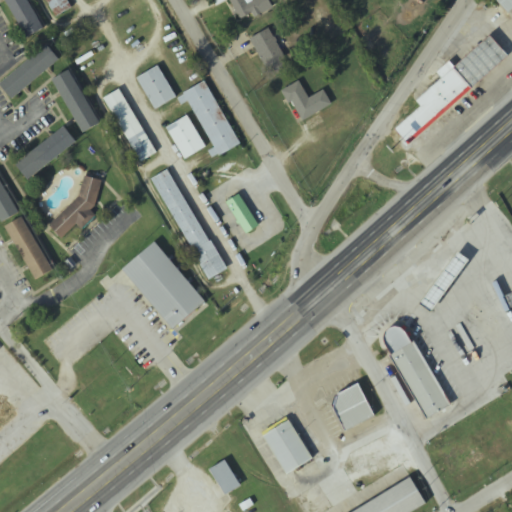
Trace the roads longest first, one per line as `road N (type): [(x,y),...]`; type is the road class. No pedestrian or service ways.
road 1 (trunk): [(62,511),(386,251),(511,136)]
road 2 (tertiary): [(463,0),(302,228),(273,338)]
road 3 (residential): [(332,289),(173,0)]
road 4 (residential): [(455,511),(332,289)]
